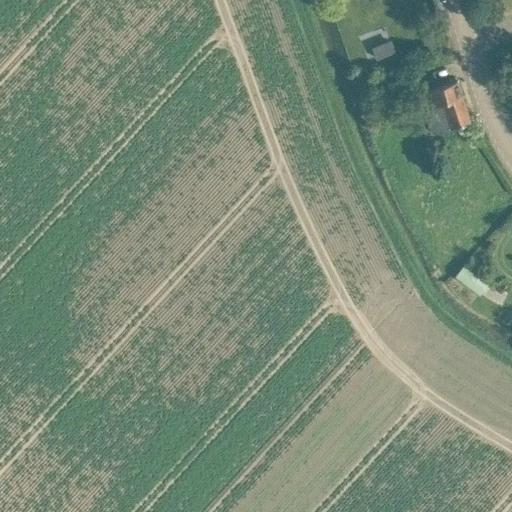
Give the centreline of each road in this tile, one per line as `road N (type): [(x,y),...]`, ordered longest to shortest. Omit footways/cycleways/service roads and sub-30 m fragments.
road 1 (track): [(511,364),(424,296),(359,167),(296,0)]
road 2 (tertiary): [(511,155),(488,107),(456,0)]
